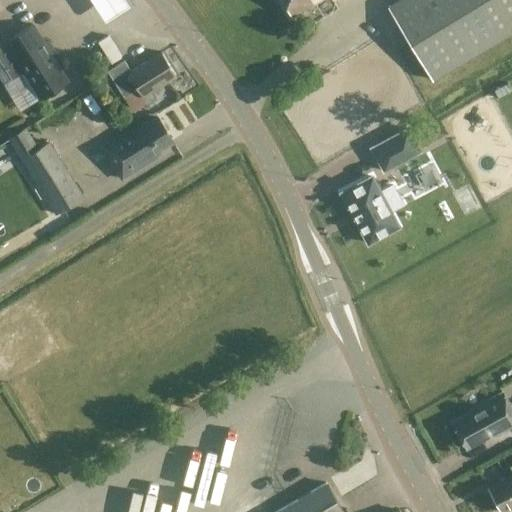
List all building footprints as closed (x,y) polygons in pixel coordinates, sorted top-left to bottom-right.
[(95,0),(100,11),(122,0),(95,0)] [(281,0),(291,16),(317,0),(331,0),(332,0),(281,0)] [(511,0),(399,0),(387,7),(431,80),(511,31),(511,0)] [(40,99),(67,82),(31,24),(0,43),(0,61),(11,79),(23,72),(40,99)] [(111,63),(121,57),(108,36),(98,42),(111,63)] [(107,70),(122,95),(136,87),(142,96),(175,76),(160,52),(129,72),(122,61),(107,70)] [(159,150),(172,141),(157,118),(146,125),(143,121),(101,147),(121,179),(161,154),(159,150)] [(55,214),(83,197),(49,142),(38,149),(25,129),(8,139),(55,214)] [(342,192),(340,193),(341,195),(342,195),(367,241),(368,243),(370,242),(369,242),(396,227),(396,228),(398,227),(397,225),(389,211),(400,205),(401,205),(403,204),(402,202),(401,203),(393,188),(393,187),(392,185),(391,186),(391,187),(380,193),(372,179),(372,178),(371,177),(369,178),(370,178),(342,193),(342,192)] [(451,422),(466,449),(493,434),(494,436),(511,426),(511,411),(501,392),(467,411),(468,413),(451,422)] [(232,493),(245,438),(231,435),(228,449),(210,445),(208,454),(200,452),(190,498),(212,503),(215,489),(232,493)] [(509,466),(511,471),(511,475),(487,489),(499,511),(501,511),(511,506),(511,455),(510,451),(502,456),(508,467),(509,466)] [(399,511),(398,510),(395,511),(342,511),(325,483),(275,511),(399,511)] [(123,511),(139,511),(147,490),(132,485),(123,511)]
